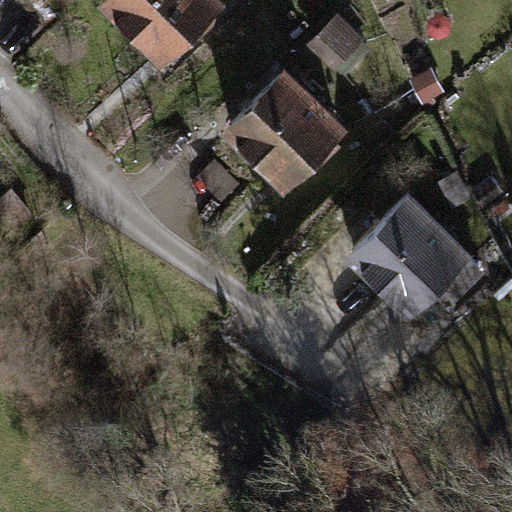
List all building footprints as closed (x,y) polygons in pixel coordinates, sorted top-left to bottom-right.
[(108,0),(100,8),(150,57),(159,67),(226,0),(108,0)] [(355,40),(331,16),(305,43),(329,67),(355,40)] [(341,130),(281,69),(219,131),(279,191),(341,130)] [(449,169),(431,178),(443,204),(461,195),(449,169)] [(25,211),(4,187),(0,190),(0,224),(3,228),(25,211)] [(459,256),(398,196),(337,257),(390,310),(415,285),(422,292),(459,256)]
